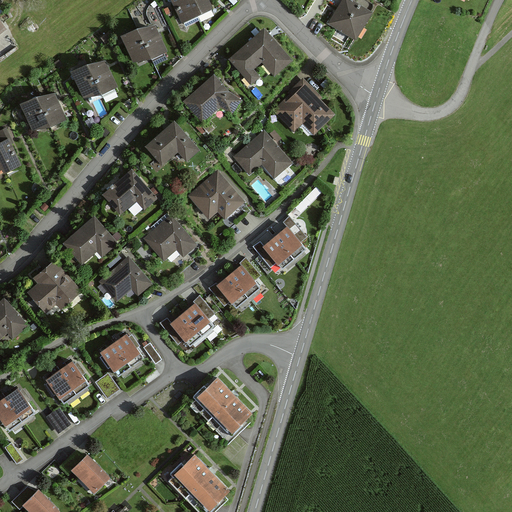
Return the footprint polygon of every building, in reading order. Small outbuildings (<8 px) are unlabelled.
[(170,0),(182,25),(201,17),(193,0),(170,0)] [(193,0),(201,17),(213,11),(208,0),(193,0)] [(358,40),(374,13),(352,0),(342,0),(329,23),(358,40)] [(0,36),(9,30),(0,18),(0,36)] [(155,26),(139,33),(151,63),(166,53),(155,26)] [(293,63),(265,30),(231,60),(253,85),(261,78),(255,71),(264,62),(277,77),(293,63)] [(139,33),(122,40),(133,64),(151,63),(139,33)] [(101,99),(116,87),(106,62),(89,69),(101,99)] [(83,100),(101,99),(89,69),(73,76),(83,100)] [(203,123),(221,107),(234,116),(244,102),(215,76),(184,102),(203,123)] [(336,116),(305,81),(284,100),(286,103),(276,113),(295,133),(305,124),(315,134),(336,116)] [(50,131),(66,122),(55,94),(38,101),(50,131)] [(32,133),(50,131),(38,101),(21,108),(32,133)] [(164,167),(180,152),(189,162),(201,151),(176,122),(147,147),(164,167)] [(294,163),(266,131),(234,158),(251,176),(264,165),(276,179),(294,163)] [(21,167),(9,141),(0,144),(0,173),(3,172),(5,174),(21,167)] [(156,197),(132,167),(103,190),(120,212),(138,198),(144,206),(156,197)] [(210,217),(219,209),(227,217),(246,200),(218,168),(189,193),(210,217)] [(316,185),(296,206),(303,212),(323,191),(316,185)] [(49,205),(45,202),(41,206),(45,210),(49,205)] [(171,212),(144,235),(163,257),(178,245),(186,254),(199,243),(171,212)] [(95,214),(62,241),(80,262),(95,249),(101,256),(118,242),(95,214)] [(287,227),(265,245),(262,241),(255,247),(271,267),(278,261),(284,269),(308,249),(302,243),(308,238),(291,216),(283,222),(287,227)] [(153,282),(129,254),(100,279),(117,299),(132,286),(139,294),(153,282)] [(37,282),(27,290),(45,311),(55,303),(60,309),(81,290),(54,258),(32,276),(37,282)] [(241,266),(218,284),(217,283),(210,289),(225,306),(232,300),(238,307),(262,288),(256,281),(262,276),(247,258),(240,264),(241,266)] [(195,305),(173,323),(170,319),(162,325),(179,345),(186,339),(192,347),(216,327),(210,321),(216,316),(199,294),(191,300),(195,305)] [(13,338),(28,324),(3,297),(0,299),(0,338),(7,332),(13,338)] [(146,357),(129,333),(102,352),(119,376),(146,357)] [(163,360),(151,343),(144,348),(156,365),(163,360)] [(89,382),(71,358),(45,376),(62,401),(89,382)] [(121,391),(108,374),(96,383),(108,400),(121,391)] [(230,431),(251,411),(216,376),(196,396),(230,431)] [(36,410),(19,386),(0,399),(0,415),(10,429),(36,410)] [(59,432),(72,423),(60,406),(47,415),(59,432)] [(23,457),(12,441),(5,446),(16,462),(23,457)] [(89,451),(84,456),(77,448),(61,463),(69,471),(73,468),(94,491),(111,475),(89,451)] [(209,506),(229,486),(195,451),(174,472),(209,506)] [(33,511),(55,511),(59,509),(38,488),(34,491),(28,484),(11,500),(19,508),(24,503),(33,511)]
